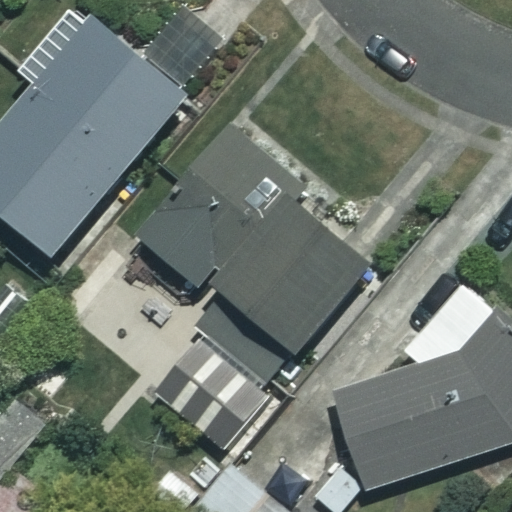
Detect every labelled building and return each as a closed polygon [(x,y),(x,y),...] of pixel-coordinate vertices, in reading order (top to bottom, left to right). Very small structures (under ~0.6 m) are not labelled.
[(191,88),(84,0),(78,0),(29,61),(43,73),(0,124),(0,200),(58,248),(191,88)] [(377,263),(233,122),(184,172),(194,182),(147,231),(201,283),(214,270),(293,348),(377,263)] [(511,321),(331,384),(367,488),(511,438),(511,321)] [(78,367),(50,336),(14,367),(42,399),(78,367)] [(275,398),(203,338),(158,392),(230,452),(275,398)] [(0,463),(35,421),(0,391),(0,463)] [(291,511),(239,464),(195,511),(291,511)] [(73,511),(14,468),(0,487),(0,511),(73,511)]
